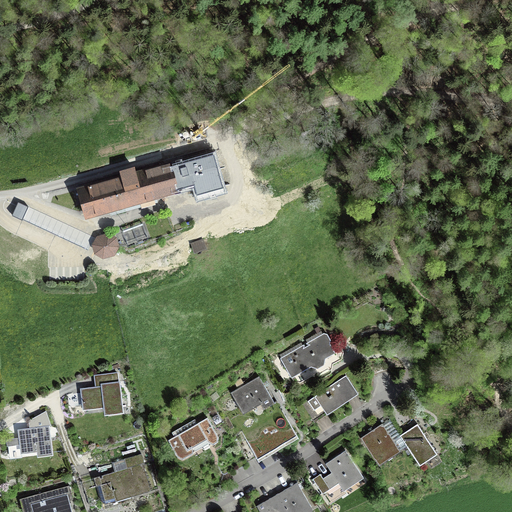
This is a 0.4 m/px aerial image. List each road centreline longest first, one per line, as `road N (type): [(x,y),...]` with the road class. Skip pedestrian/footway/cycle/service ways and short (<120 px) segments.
road 1 (track): [(469,0),(339,53),(216,137)]
road 2 (residential): [(199,511),(386,398),(384,388)]
road 3 (residential): [(0,195),(216,137)]
road 4 (track): [(367,93),(216,137)]
road 5 (track): [(511,104),(367,93)]
